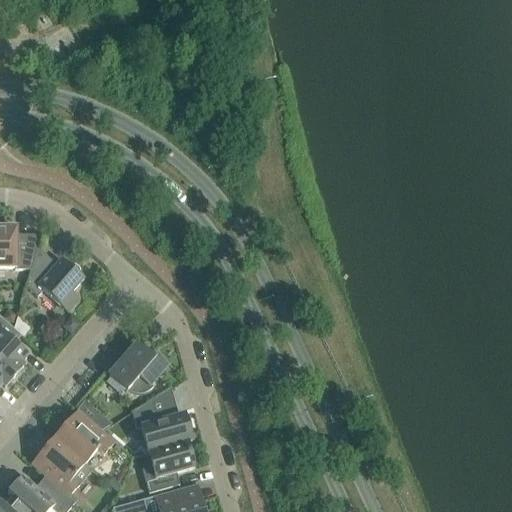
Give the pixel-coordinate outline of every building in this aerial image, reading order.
[(0,269),(15,269),(15,271),(31,271),(37,249),(40,241),(39,241),(37,246),(32,241),(16,241),(16,229),(6,229),(3,226),(0,225),(0,269)] [(70,268),(68,266),(61,260),(56,266),(37,249),(31,271),(26,288),(38,298),(43,292),(68,314),(80,300),(72,294),(84,280),(78,275),(80,273),(79,270),(75,266),(72,266),(70,268)] [(0,366),(14,378),(23,368),(20,365),(27,358),(10,343),(17,335),(20,338),(21,337),(0,318),(0,366)] [(127,393),(128,392),(133,395),(138,396),(144,395),(149,393),(153,390),(150,387),(167,366),(156,357),(153,361),(136,346),(109,377),(127,393)] [(0,388),(2,386),(5,389),(14,378),(0,366),(0,388)] [(171,390),(132,415),(136,430),(141,429),(148,454),(191,442),(184,416),(178,418),(171,390)] [(78,412),(78,413),(55,439),(85,466),(98,451),(104,456),(115,444),(78,412)] [(92,472),(85,466),(55,439),(31,467),(45,478),(68,499),(92,472)] [(192,443),(191,442),(148,454),(152,468),(142,471),(149,495),(172,488),(169,477),(194,470),(187,444),(192,443)] [(68,511),(75,505),(68,499),(45,478),(36,488),(23,477),(18,482),(13,481),(8,487),(10,491),(7,494),(11,498),(12,497),(28,511),(50,511),(51,511),(52,511),(68,511)] [(203,511),(201,502),(196,486),(113,510),(112,511),(203,511)] [(28,511),(12,497),(11,498),(3,507),(0,504),(0,511),(28,511)]
